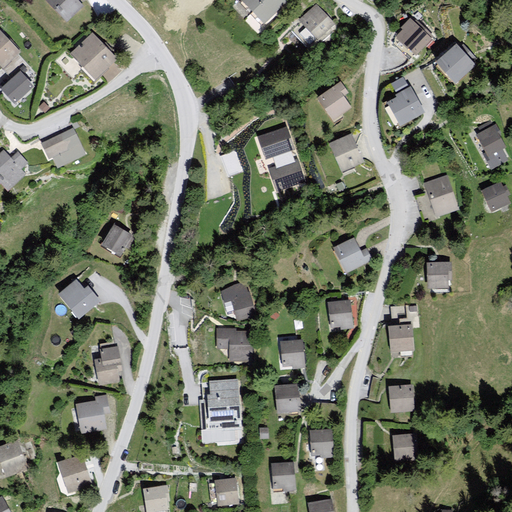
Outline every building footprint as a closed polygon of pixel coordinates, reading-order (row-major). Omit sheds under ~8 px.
[(67,24),(84,7),(77,0),(45,0),(44,2),(67,24)] [(286,0),(241,0),(242,0),(264,23),(287,1),(286,0)] [(316,4),(299,20),(317,40),(335,24),(316,4)] [(414,21),(410,17),(401,27),(402,29),(396,36),(417,55),(434,36),(416,20),(414,21)] [(0,32),(0,65),(3,69),(20,53),(0,32)] [(92,33),(70,54),(95,80),(117,58),(92,33)] [(457,43),(436,62),(455,83),(476,65),(473,62),(477,59),(463,44),(460,47),(457,43)] [(19,73),(0,90),(14,106),(33,88),(19,73)] [(341,82),(318,98),(333,121),(352,109),(344,97),(348,94),(341,82)] [(400,126),(424,113),(410,86),(395,95),(396,97),(387,102),(400,126)] [(491,169),(509,159),(503,149),(506,147),(500,136),(502,135),(496,124),(476,135),(486,152),(483,154),(491,169)] [(284,126),(257,136),(266,160),(272,158),(275,167),(268,170),(277,193),(305,183),(297,160),(293,162),(289,153),(294,151),(284,126)] [(57,167),(85,154),(73,129),(42,144),(50,159),(53,158),(57,167)] [(363,167),(350,137),(329,148),(341,175),(363,167)] [(0,153),(0,184),(7,192),(25,175),(20,170),(27,163),(17,152),(10,157),(4,150),(0,153)] [(447,176),(425,183),(436,217),(459,209),(447,176)] [(501,182),(481,191),(491,212),(511,203),(507,195),(510,194),(506,185),(503,186),(501,182)] [(133,238),(113,227),(102,246),(121,257),(133,238)] [(354,238),(334,248),(346,273),(374,260),(368,248),(361,252),(354,238)] [(452,261),(426,263),(428,289),(449,288),(449,280),(453,280),(452,261)] [(246,279),(221,292),(224,303),(232,301),(238,321),(257,316),(246,279)] [(76,281),(59,294),(77,318),(100,300),(88,286),(83,290),(76,281)] [(350,301),(328,303),(331,329),(353,327),(350,301)] [(412,324),(389,326),(391,353),(414,351),(412,324)] [(234,329),(215,330),(214,344),(227,345),(227,362),(250,362),(249,333),(234,333),(234,329)] [(303,339),(278,341),(280,370),(305,368),(303,339)] [(101,358),(94,359),(99,385),(120,381),(119,372),(122,372),(118,346),(100,349),(101,358)] [(212,432),(241,432),(236,381),(210,382),(212,432)] [(298,384),(274,385),(276,413),(300,411),(298,384)] [(413,385),(388,386),(390,412),(414,411),(413,385)] [(106,396),(96,398),(97,401),(76,405),(81,433),(107,429),(105,416),(109,415),(106,396)] [(332,429),(310,430),(311,456),(321,455),(321,458),(334,457),(332,429)] [(417,434),(392,436),(395,462),(419,460),(417,434)] [(18,440),(0,446),(0,463),(4,474),(27,466),(18,440)] [(82,457),(59,464),(67,494),(91,487),(82,457)] [(294,463),(271,464),(272,491),(295,490),(294,463)] [(237,478),(215,481),(218,506),(239,503),(237,478)] [(167,485),(143,489),(146,511),(150,511),(169,509),(167,502),(170,501),(167,485)] [(9,511),(2,496),(0,496),(0,511),(9,511)] [(333,511),(331,500),(308,504),(309,511),(333,511)]
